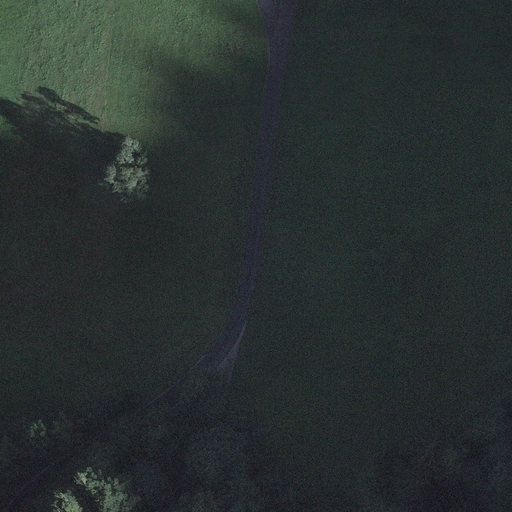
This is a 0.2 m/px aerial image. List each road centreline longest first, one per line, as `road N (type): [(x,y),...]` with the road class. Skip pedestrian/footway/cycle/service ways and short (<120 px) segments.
road 1 (track): [(277,57),(256,258),(209,347),(16,511)]
road 2 (track): [(209,347),(156,511)]
